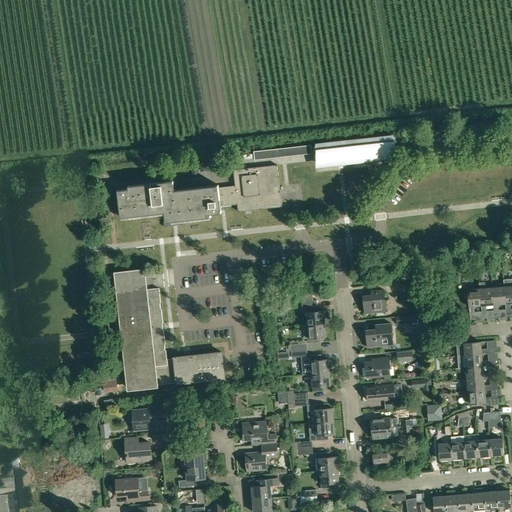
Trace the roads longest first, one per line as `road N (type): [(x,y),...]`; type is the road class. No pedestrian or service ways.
road 1 (residential): [(361,487),(340,267)]
road 2 (residential): [(361,487),(511,472)]
